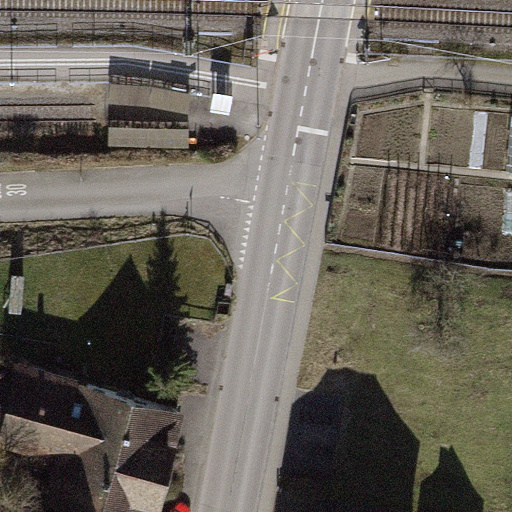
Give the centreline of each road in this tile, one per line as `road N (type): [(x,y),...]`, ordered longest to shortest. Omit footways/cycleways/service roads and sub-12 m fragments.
road 1 (secondary): [(287,208),(234,511)]
road 2 (unclassified): [(287,208),(172,187),(0,195)]
road 3 (secondary): [(325,0),(287,208)]
